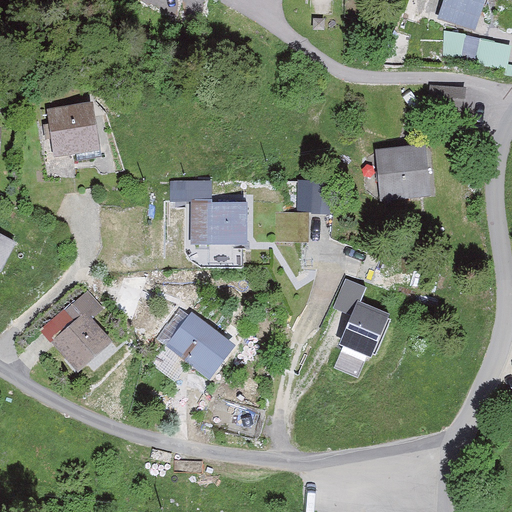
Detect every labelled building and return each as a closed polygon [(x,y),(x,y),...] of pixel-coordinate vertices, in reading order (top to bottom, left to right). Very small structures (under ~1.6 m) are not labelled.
[(336,10),(335,0),(316,0),(317,11),(336,10)] [(445,0),(436,27),(475,39),(487,0),(445,0)] [(510,52),(449,41),(444,67),(506,78),(510,52)] [(468,96),(431,93),(428,124),(466,127),(468,96)] [(41,107),(52,159),(106,147),(95,96),(41,107)] [(376,156),(383,210),(434,203),(427,149),(376,156)] [(185,249),(243,249),(243,209),(185,209),(185,249)] [(281,238),(311,239),(312,210),(282,209),(281,238)] [(0,271),(4,273),(18,239),(0,232),(0,271)] [(338,357),(369,369),(387,321),(356,309),(338,357)] [(162,350),(210,386),(237,350),(189,314),(162,350)] [(49,347),(75,377),(108,348),(83,318),(49,347)]
